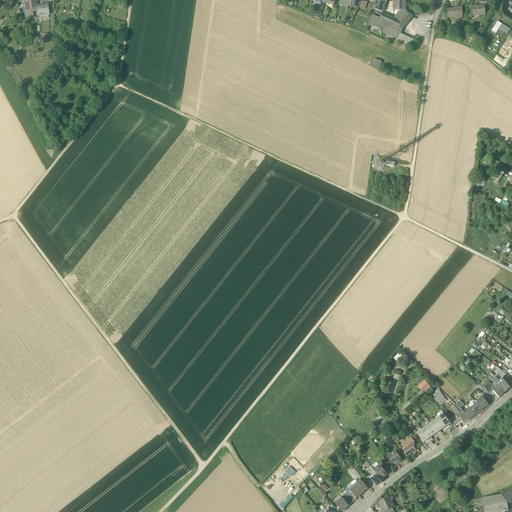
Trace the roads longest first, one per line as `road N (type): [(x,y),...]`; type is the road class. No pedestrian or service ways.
road 1 (track): [(438,0),(403,217),(161,511)]
road 2 (track): [(117,84),(511,271)]
road 3 (track): [(12,214),(203,467)]
road 4 (track): [(130,0),(117,84),(0,221)]
road 5 (residential): [(357,511),(392,477),(511,391)]
